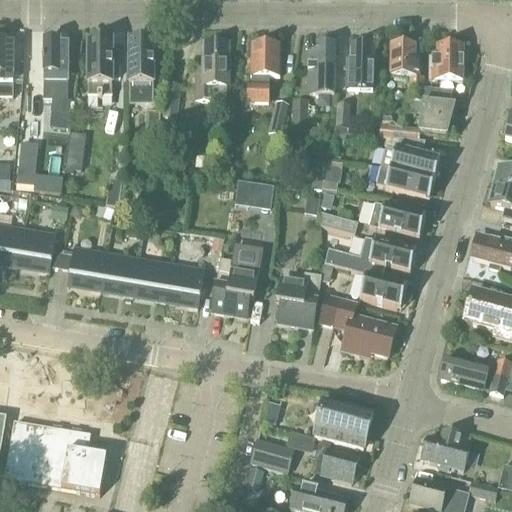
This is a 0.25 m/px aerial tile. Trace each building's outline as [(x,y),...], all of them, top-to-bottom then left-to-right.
[(12,98),(12,89),(12,78),(13,79),(13,49),(5,49),(5,45),(0,45),(0,103),(4,104),(4,98),(12,98)] [(59,47),(43,46),(42,88),(68,88),(68,50),(59,49),(59,47)] [(87,46),(87,100),(111,100),(111,50),(105,50),(105,46),(87,46)] [(131,90),(131,105),(150,105),(150,90),(152,90),(152,49),(146,49),(146,46),(128,46),(128,90),(131,90)] [(201,48),(200,74),(194,74),(194,104),(209,105),(210,90),(225,91),(225,81),(228,81),(229,49),(201,48)] [(279,82),(279,50),(250,49),(250,81),(251,82),(251,91),(247,91),(247,107),(268,108),(268,82),(279,82)] [(307,79),(307,99),(333,100),(333,80),(334,80),(334,51),(316,51),(316,57),(307,57),(307,79)] [(347,94),(358,95),(359,82),(371,82),(372,51),(354,51),(353,65),(345,65),(345,81),(347,82),(347,94)] [(408,106),(409,106),(421,107),(422,89),(422,82),(417,82),(418,64),(414,64),(415,52),(389,51),(389,82),(408,82),(408,88),(408,106)] [(427,80),(427,85),(458,86),(458,75),(461,75),(462,53),(437,52),(436,62),(432,62),(432,74),(432,80),(427,80)] [(179,90),(167,88),(163,122),(175,124),(179,90)] [(266,138),(279,141),(288,109),(274,105),(266,138)] [(421,108),(421,107),(409,106),(407,119),(420,120),(419,132),(406,131),(405,144),(418,145),(418,138),(446,141),(453,111),(421,108)] [(291,107),(290,140),(306,141),(307,107),(291,107)] [(333,130),(346,132),(348,109),(336,108),(333,130)] [(148,115),(146,135),(158,136),(160,116),(148,115)] [(405,144),(406,131),(381,129),(380,142),(405,144)] [(439,165),(425,162),(421,161),(424,147),(424,146),(397,144),(395,155),(385,152),(380,171),(434,185),(439,165)] [(37,149),(20,147),(15,189),(32,191),(37,149)] [(9,169),(0,169),(0,185),(9,185),(9,169)] [(434,185),(380,171),(375,190),(385,193),(384,194),(428,206),(434,185)] [(493,192),(511,197),(511,178),(498,174),(493,192)] [(109,182),(105,210),(117,212),(121,184),(109,182)] [(234,205),(247,207),(249,188),(237,186),(234,205)] [(322,187),(320,196),(335,198),(336,189),(322,187)] [(511,228),(511,197),(493,192),(488,210),(499,213),(496,224),(511,228)] [(368,231),(417,244),(418,245),(425,222),(374,208),(368,231)] [(320,218),(320,231),(354,240),(357,228),(320,218)] [(6,272),(15,274),(22,236),(0,232),(0,266),(7,268),(6,272)] [(55,242),(22,236),(15,274),(16,274),(17,269),(40,273),(39,278),(49,280),(55,242)] [(511,266),(511,245),(497,241),(494,240),(492,244),(477,240),(471,264),(489,269),(487,274),(498,277),(499,272),(510,275),(511,266)] [(368,268),(408,279),(409,280),(415,256),(374,245),(368,268)] [(75,247),(74,247),(66,292),(67,292),(68,288),(90,291),(89,296),(99,298),(100,293),(106,260),(73,254),(75,247)] [(106,260),(100,293),(123,297),(122,302),(132,303),(133,299),(138,265),(106,260)] [(211,316),(246,322),(249,305),(253,306),(257,281),(235,277),(237,267),(219,264),(211,316)] [(171,271),(138,265),(133,299),(155,302),(154,307),(164,309),(165,304),(171,271)] [(171,271),(165,304),(187,308),(187,313),(196,314),(204,269),(203,269),(202,276),(171,271)] [(279,311),(277,327),(312,333),(321,281),(303,278),(302,289),(280,285),(276,310),(279,311)] [(359,303),(398,314),(400,314),(406,291),(365,280),(359,303)] [(511,345),(511,306),(472,296),(464,325),(495,333),(494,341),(511,345)] [(326,302),(319,328),(332,332),(339,305),(326,302)] [(355,309),(339,305),(332,332),(347,335),(341,356),(358,361),(359,356),(387,363),(388,358),(391,359),(394,348),(391,347),(395,332),(352,321),(355,309)] [(481,395),(485,379),(487,374),(477,371),(446,363),(439,385),(471,394),(471,393),(481,395)] [(511,369),(497,366),(488,399),(501,402),(506,385),(510,386),(511,377),(511,369)] [(362,455),(372,419),(323,406),(313,443),(362,455)] [(12,427),(3,486),(101,501),(107,464),(86,461),(89,440),(12,427)] [(277,477),(287,480),(293,455),(256,445),(249,470),(277,477)] [(468,456),(458,453),(428,445),(422,466),(463,477),(468,456)] [(341,458),(328,455),(330,449),(319,446),(311,477),(320,480),(320,481),(351,490),(357,465),(341,461),(341,458)] [(511,473),(504,471),(499,492),(509,495),(509,497),(511,497),(511,473)] [(243,493),(258,497),(263,478),(248,474),(243,493)] [(450,511),(455,497),(446,495),(447,491),(433,488),(432,491),(417,487),(410,511),(415,511),(450,511)] [(471,489),(468,501),(495,508),(498,497),(471,489)] [(345,511),(347,506),(304,495),(293,493),(288,511),(345,511)]
